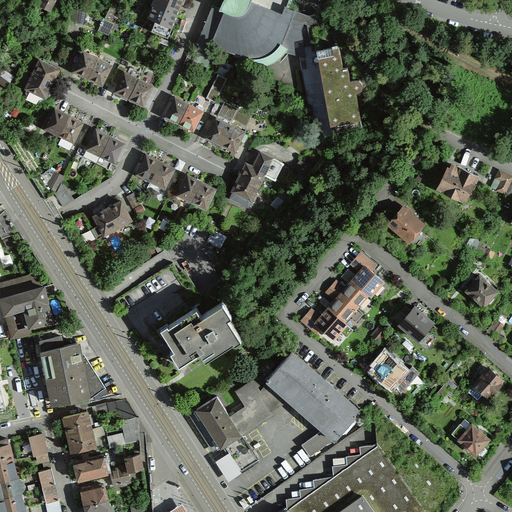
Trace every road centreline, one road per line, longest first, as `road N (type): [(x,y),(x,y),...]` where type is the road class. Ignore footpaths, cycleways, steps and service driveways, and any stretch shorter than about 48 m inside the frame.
road 1 (primary): [(234,511),(0,142)]
road 2 (primary): [(0,186),(207,511)]
road 3 (residential): [(356,229),(283,316),(481,490)]
road 4 (residential): [(511,165),(441,129),(356,229)]
road 5 (residential): [(511,368),(356,229)]
road 6 (unknown): [(251,511),(388,408)]
road 7 (residential): [(69,511),(48,422),(0,433)]
road 8 (residential): [(147,129),(198,0)]
road 9 (residential): [(63,213),(122,176),(147,129)]
road 10 (unknown): [(101,301),(201,235)]
